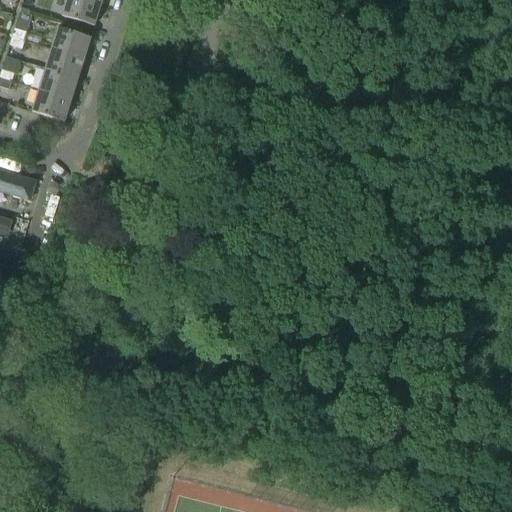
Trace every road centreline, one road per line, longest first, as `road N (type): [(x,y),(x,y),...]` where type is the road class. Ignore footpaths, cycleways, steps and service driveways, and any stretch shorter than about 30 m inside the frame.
road 1 (unclassified): [(55,511),(88,402),(80,352),(66,332),(130,273),(225,0)]
road 2 (residential): [(80,162),(130,0)]
